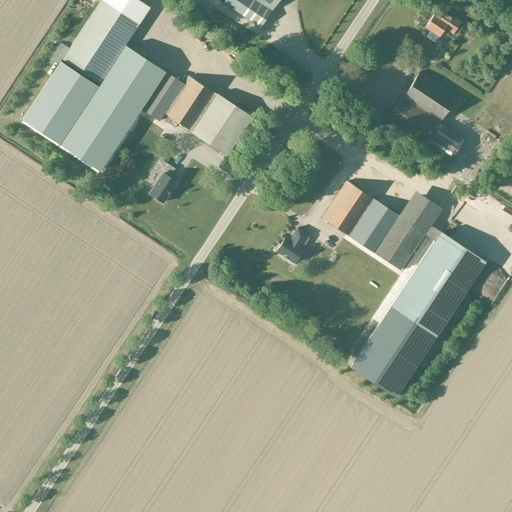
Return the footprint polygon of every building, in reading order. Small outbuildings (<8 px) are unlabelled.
[(98,86),(59,145),(99,172),(141,109),(140,109),(110,89),(134,52),(125,46),(139,24),(138,24),(149,7),(138,0),(101,0),(63,58),(82,71),(80,73),(99,85),(98,86)] [(260,27),(278,0),(225,0),(223,3),(260,27)] [(433,15),(425,27),(439,36),(444,28),(453,34),(460,22),(445,12),(440,19),(433,15)] [(156,32),(142,50),(169,70),(183,52),(156,32)] [(215,95),(188,76),(183,84),(135,52),(134,52),(110,89),(140,109),(141,109),(158,121),(164,113),(191,131),(190,132),(226,156),(252,117),(216,93),(215,95)] [(97,86),(61,61),(20,122),(57,146),(97,86)] [(178,71),(184,74),(190,64),(185,61),(178,71)] [(456,96),(420,72),(387,121),(449,162),(463,140),(438,123),(456,96)] [(161,176),(149,194),(162,202),(176,182),(169,177),(174,169),(162,160),(154,171),(161,176)] [(415,191),(398,216),(346,181),(322,218),(399,270),(426,230),(432,221),(441,208),(415,191)] [(285,238),(276,251),(294,263),(303,250),(300,248),(308,235),(297,228),(289,241),(285,238)] [(435,337),(474,278),(429,248),(390,307),(435,337)] [(394,397),(435,337),(390,307),(349,367),(394,397)]
